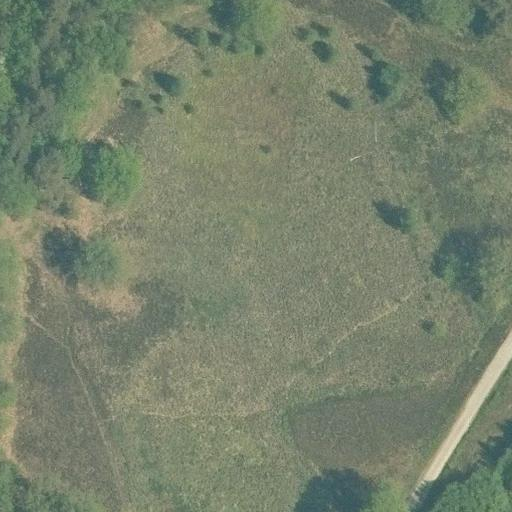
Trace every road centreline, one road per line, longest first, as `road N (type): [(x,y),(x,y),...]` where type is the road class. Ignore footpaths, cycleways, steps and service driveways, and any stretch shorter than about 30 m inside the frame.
road 1 (track): [(246,0),(167,32),(129,63),(0,247)]
road 2 (track): [(511,335),(412,511)]
